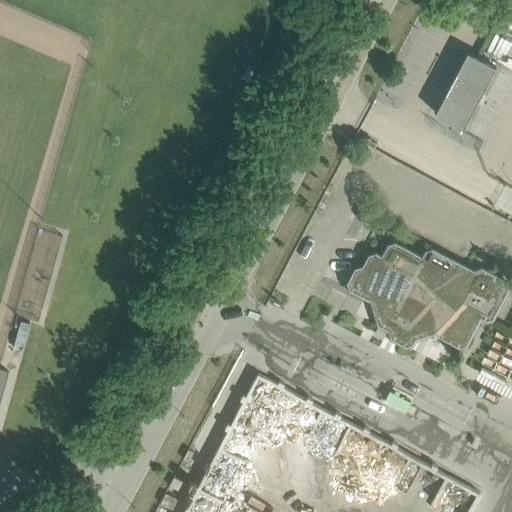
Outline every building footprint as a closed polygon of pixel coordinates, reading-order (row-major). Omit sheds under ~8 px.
[(461,132),(496,66),(467,51),(435,113),(462,127),(460,132),(461,132)] [(366,143),(374,148),(377,143),(368,139),(366,143)] [(393,335),(408,343),(406,345),(408,345),(409,343),(411,344),(412,343),(409,342),(415,332),(417,334),(429,330),(430,327),(440,332),(439,335),(440,335),(441,333),(462,343),(460,346),(461,346),(463,344),(465,345),(466,344),(463,343),(471,328),(473,329),(474,328),(472,327),(480,312),(488,317),(487,319),(488,320),(490,318),(492,319),(492,318),(490,316),(506,286),(508,287),(509,286),(506,285),(508,282),(507,282),(505,284),(479,270),(476,276),(472,274),(474,271),(473,270),(471,273),(452,263),(454,260),(452,260),(451,262),(430,251),(431,248),(430,248),(429,251),(426,249),(426,250),(428,252),(423,261),(408,253),(410,251),(408,250),(407,253),(392,245),(394,243),(393,242),(391,244),(389,243),(388,244),(391,245),(383,260),(370,253),(369,255),(372,256),(364,271),(356,267),(356,268),(358,269),(350,284),(348,283),(347,284),(350,285),(348,287),(350,288),(351,286),(377,299),(375,302),(379,313),(381,315),(377,323),(378,323),(380,321),(394,329),(391,336),(392,337),(393,335)] [(486,413),(506,358),(482,350),(462,405),(486,413)] [(297,401),(308,379),(262,357),(251,379),(297,401)] [(188,449),(183,458),(188,461),(193,452),(188,449)] [(183,481),(174,476),(169,485),(178,490),(183,481)] [(165,493),(161,502),(172,508),(177,499),(165,493)]
